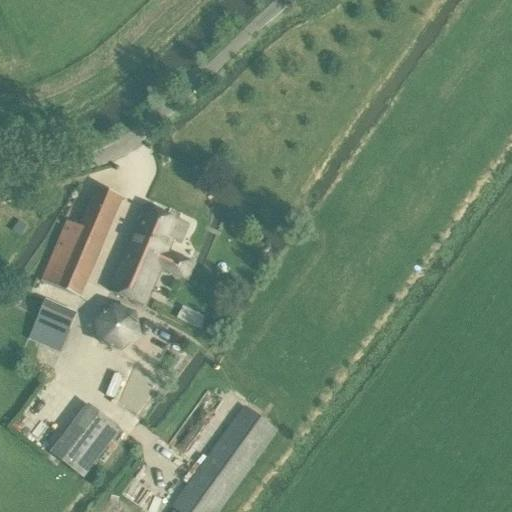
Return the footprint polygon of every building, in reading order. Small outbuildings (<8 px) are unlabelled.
[(79,299),(122,199),(97,188),(80,229),(67,223),(41,283),(79,299)] [(179,243),(187,226),(145,208),(109,293),(143,308),(161,267),(168,270),(166,273),(187,282),(194,265),(177,258),(176,262),(165,257),(172,240),(179,243)] [(59,354),(76,315),(45,302),(29,341),(59,354)] [(201,332),(203,318),(183,307),(177,319),(201,332)] [(81,479),(118,432),(87,407),(50,454),(81,479)] [(177,511),(218,511),(276,433),(244,409),(172,508),(177,511)]
